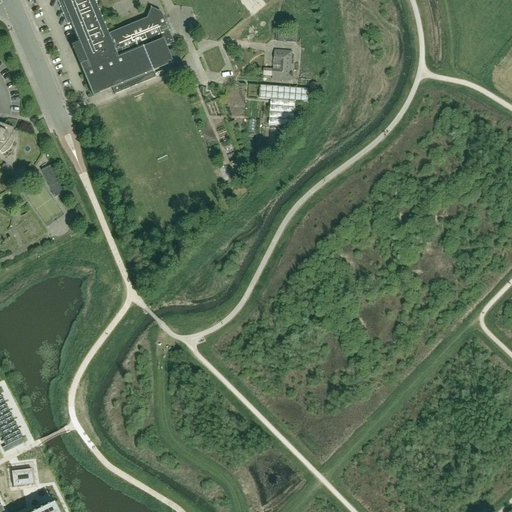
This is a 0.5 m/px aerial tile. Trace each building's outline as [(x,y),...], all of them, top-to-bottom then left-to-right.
[(94,2),(99,0),(56,0),(67,25),(71,24),(79,45),(86,62),(79,64),(93,95),(112,87),(115,94),(114,94),(115,95),(156,78),(156,77),(155,77),(152,71),(172,63),(164,45),(172,42),(172,44),(173,43),(161,12),(151,8),(151,7),(150,8),(150,9),(146,18),(107,34),(94,2)] [(285,28),(276,28),(276,41),(284,41),(285,28)] [(286,30),(286,42),(297,42),(297,31),(286,30)] [(293,51),(274,50),(272,80),(290,82),(293,51)] [(310,86),(310,87),(310,88),(310,89),(311,90),(312,91),(313,91),(314,91),(315,92),(315,91),(316,91),(317,91),(318,90),(319,89),(319,88),(319,87),(319,86),(319,85),(319,84),(318,83),(317,82),(316,82),(315,82),(314,82),(313,82),(312,82),(311,83),(310,84),(310,85),(310,86)] [(308,90),(261,86),(260,99),(271,100),(269,126),(293,128),(295,102),(307,103),(308,90)] [(11,135),(14,129),(0,124),(0,152),(2,154),(4,153),(5,152),(7,151),(8,150),(9,149),(11,147),(11,146),(12,144),(13,142),(13,140),(14,139),(14,137),(11,135)] [(46,183),(55,180),(51,168),(42,172),(46,183)] [(29,241),(36,236),(28,224),(20,230),(29,241)] [(8,412),(0,416),(5,425),(12,421),(8,412)] [(12,421),(5,425),(9,433),(16,430),(12,421)] [(5,425),(0,426),(0,433),(2,437),(9,433),(5,425)] [(16,430),(9,433),(14,443),(17,441),(21,439),(16,430)] [(9,433),(2,437),(6,446),(10,444),(13,443),(14,443),(9,433)] [(31,470),(12,472),(13,487),(33,485),(31,470)]
